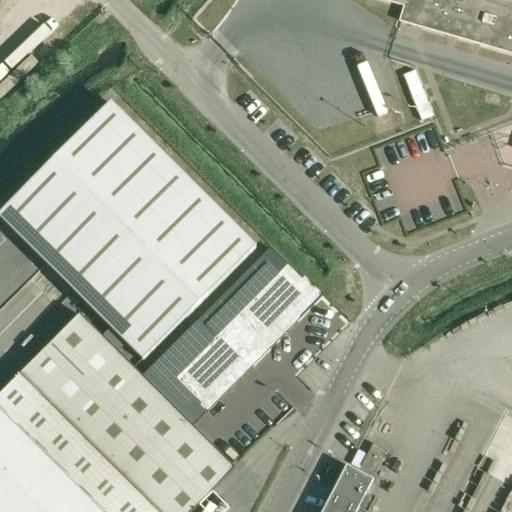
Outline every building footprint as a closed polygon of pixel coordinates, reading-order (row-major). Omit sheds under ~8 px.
[(511,0),(375,0),(403,8),(399,23),(483,46),(505,53),(511,54),(511,0)] [(483,46),(479,60),(501,66),(505,53),(483,46)] [(110,101),(0,210),(0,218),(141,361),(255,245),(110,101)] [(270,250),(141,378),(188,425),(317,297),(270,250)] [(79,316),(0,395),(0,511),(192,511),(234,470),(188,425),(141,378),(79,316)] [(385,451),(372,444),(359,466),(374,475),(385,451)] [(345,469),(322,511),(354,511),(355,510),(359,511),(369,511),(376,499),(364,493),(370,482),(347,470),(345,469)]
